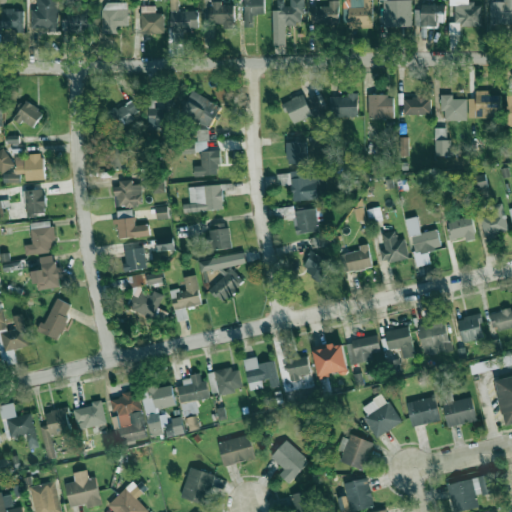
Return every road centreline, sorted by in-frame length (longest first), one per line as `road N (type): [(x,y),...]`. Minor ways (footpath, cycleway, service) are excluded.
road 1 (residential): [(0,386),(511,268)]
road 2 (residential): [(0,66),(511,57)]
road 3 (residential): [(76,66),(80,197),(112,360)]
road 4 (residential): [(254,62),(257,196),(280,321)]
